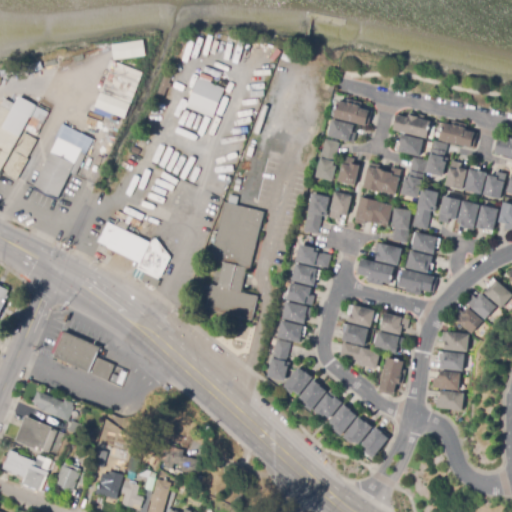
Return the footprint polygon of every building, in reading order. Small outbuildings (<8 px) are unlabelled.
[(109,45),(143,41),(145,56),(111,60),(109,45)] [(124,120),(92,107),(99,92),(100,92),(112,62),(143,75),(124,120)] [(198,78),(225,91),(210,120),(184,108),(198,78)] [(0,132),(21,95),(39,104),(13,153),(0,146),(0,132)] [(369,126),(335,119),(339,101),(346,103),(347,100),(362,103),(360,109),(372,112),(369,126)] [(427,139),(393,130),(397,115),(408,118),(410,112),(424,116),(423,120),(432,122),(427,139)] [(354,143),(329,137),(333,120),(354,126),(353,133),(356,134),(354,143)] [(474,149),(440,140),(444,124),(451,126),(452,122),(467,126),(465,131),(477,134),(474,149)] [(36,187),(64,125),(94,138),(78,174),(73,172),(61,198),(36,187)] [(420,157),(399,152),(401,144),(400,143),(402,135),(424,141),(420,157)] [(511,158),(494,154),(498,139),(509,142),(511,136),(511,158)] [(333,182),(316,178),(325,140),(340,143),(336,159),(335,158),(334,162),(338,163),(333,182)] [(443,177),(426,173),(434,141),(448,145),(444,158),(448,159),(443,177)] [(0,146),(13,153),(0,178),(0,146)] [(355,186),(338,182),(345,157),(355,159),(353,164),(360,166),(355,186)] [(418,199),(401,194),(406,176),(409,177),(413,158),(428,162),(418,199)] [(463,190),(446,186),(452,161),(462,164),(461,169),(468,171),(463,190)] [(396,196),(364,189),(369,163),(381,166),(377,168),(385,170),(385,172),(391,173),(392,168),(402,170),(396,196)] [(481,195),(464,190),(470,170),(478,172),(479,171),(487,173),(481,195)] [(500,200),(484,195),(489,176),(495,178),(496,172),(507,175),(500,200)] [(427,230),(413,227),(423,189),(439,193),(436,206),(437,207),(435,213),(432,212),(427,230)] [(339,220),(330,218),(335,193),(352,196),(347,216),(340,215),(339,220)] [(318,235),(304,232),(314,194),(331,198),(326,217),(322,216),(321,220),(322,221),(318,235)] [(388,228),(380,226),(381,224),(366,220),(364,225),(355,222),(361,197),(393,206),(388,228)] [(448,224),(438,221),(444,197),(461,201),(456,220),(449,218),(448,224)] [(473,231),(463,228),(464,225),(457,223),(463,201),(480,206),(473,231)] [(511,231),(504,230),(505,224),(499,222),(504,203),(511,204),(511,231)] [(220,205),(259,213),(247,269),(246,269),(221,263),(209,261),(220,205)] [(493,231),(485,229),(485,230),(477,228),(483,205),(499,210),(493,231)] [(407,244),(392,242),(394,232),(395,233),(395,228),(391,228),(392,222),(393,222),(395,209),(412,211),(407,244)] [(101,239),(109,222),(154,243),(145,261),(101,239)] [(435,255),(413,250),(416,233),(437,238),(435,247),(436,247),(435,255)] [(398,266),(376,261),(378,254),(374,253),(377,243),(402,249),(398,266)] [(328,270),(314,267),(315,266),(297,262),(300,245),(315,249),(315,248),(320,249),(319,253),(323,254),(331,256),(328,270)] [(428,274),(407,268),(411,252),(433,257),(431,266),(430,266),(428,274)] [(382,287),(368,284),(369,277),(357,274),(360,259),(364,260),(363,261),(395,268),(391,285),(383,283),(382,287)] [(221,263),(215,289),(240,295),(246,269),(221,263)] [(315,287),(292,281),(296,265),(317,270),(315,278),(317,279),(315,287)] [(420,296),(406,293),(407,288),(400,286),(403,270),(438,278),(434,294),(422,291),(420,296)] [(511,297),(501,308),(485,293),(490,287),(491,287),(497,281),(511,295),(511,297)] [(313,306),(288,300),(292,284),(312,288),(310,295),(315,296),(313,306)] [(210,288),(215,289),(240,295),(259,299),(253,323),(204,312),(210,288)] [(0,289),(12,296),(0,318),(0,289)] [(485,320),(466,303),(473,295),(477,299),(482,294),(497,308),(485,320)] [(305,324),(283,319),(287,302),(312,309),(310,319),(306,318),(305,324)] [(371,328),(349,322),(351,314),(352,314),(354,306),(375,311),(371,328)] [(472,334),(452,317),(459,310),(463,313),(468,308),(483,321),(472,334)] [(400,335),(381,330),(385,313),(410,320),(407,330),(402,329),(400,335)] [(300,344),(278,338),(282,321),(304,326),(301,335),(302,335),(300,344)] [(365,347),(343,341),(345,333),(346,333),(348,324),(369,330),(365,347)] [(69,329),(105,346),(103,349),(108,351),(105,358),(118,364),(109,381),(56,355),(69,329)] [(397,354),(375,349),(379,333),(404,339),(402,349),(398,348),(397,354)] [(467,352),(445,350),(446,343),(442,343),(443,333),(469,335),(467,352)] [(284,382),(268,378),(277,340),(291,344),(288,358),(287,358),(286,362),(290,363),(289,369),(287,369),(284,382)] [(376,370),(357,365),(358,362),(340,357),(343,343),(381,353),(376,370)] [(463,372),(440,369),(441,361),(442,361),(443,352),(465,355),(463,372)] [(393,396),(379,393),(388,358),(405,363),(403,370),(406,371),(403,385),(397,384),(393,396)] [(299,396),(293,392),(291,395),(283,388),(301,366),(307,371),(305,372),(313,378),(299,396)] [(459,391),(433,388),(434,378),(439,379),(440,372),(461,374),(459,391)] [(310,412),(302,405),(304,402),(299,398),(314,381),(320,386),(322,384),(327,389),(325,391),(327,392),(310,412)] [(40,389),(76,405),(69,421),(38,407),(39,404),(34,401),(40,389)] [(330,420),(324,416),(322,418),(314,412),(330,391),(336,396),(334,397),(342,403),(330,420)] [(462,411),(436,408),(437,398),(441,399),(442,392),(464,394),(462,411)] [(341,437),(333,430),(335,427),(330,423),(344,405),(350,410),(352,408),(358,413),(355,415),(357,417),(341,437)] [(28,415),(54,426),(43,451),(17,440),(28,415)] [(359,446),(353,442),(351,445),(343,439),(361,416),(367,420),(365,422),(373,428),(359,446)] [(82,436),(68,431),(72,422),(85,426),(82,436)] [(373,459),(364,453),(367,449),(362,446),(375,428),(383,433),(384,432),(390,436),(373,459)] [(199,477),(180,472),(182,466),(174,464),(173,470),(163,468),(165,462),(161,461),(165,446),(184,450),(183,456),(202,461),(199,477)] [(39,490),(23,485),(25,478),(18,475),(17,476),(10,473),(11,472),(3,469),(10,451),(19,454),(18,456),(34,461),(31,471),(44,476),(39,490)] [(135,474),(128,472),(128,471),(127,470),(130,457),(141,460),(140,465),(138,465),(137,472),(135,472),(135,474)] [(152,491),(144,489),(148,478),(139,476),(143,465),(149,467),(148,471),(157,474),(152,491)] [(72,495),(54,488),(63,466),(81,473),(72,495)] [(86,487),(78,485),(83,471),(91,473),(86,487)] [(116,501),(95,494),(97,487),(99,488),(103,474),(107,476),(109,471),(123,476),(116,501)] [(163,511),(148,511),(157,479),(171,483),(163,511)] [(140,510),(121,505),(124,494),(121,493),(125,481),(140,486),(137,496),(144,498),(141,507),(140,510)] [(184,492),(178,489),(180,483),(187,486),(184,492)] [(177,508),(170,506),(174,496),(180,498),(177,508)]
